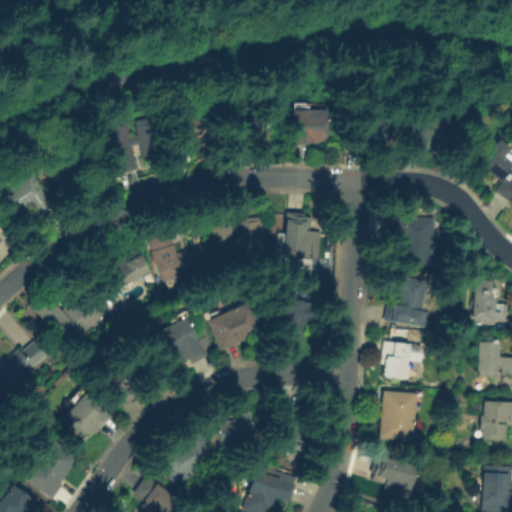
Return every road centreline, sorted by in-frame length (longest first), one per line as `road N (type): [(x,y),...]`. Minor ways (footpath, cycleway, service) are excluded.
road 1 (secondary): [(511,37),(365,28),(235,39),(103,79),(0,130)]
road 2 (residential): [(355,180),(265,179),(176,193),(92,227),(0,296)]
road 3 (residential): [(352,372),(251,376),(189,398),(147,428),(83,511)]
road 4 (residential): [(355,180),(352,372)]
road 5 (residential): [(511,258),(436,187),(355,180)]
road 6 (residential): [(352,372),(343,450),(319,511)]
